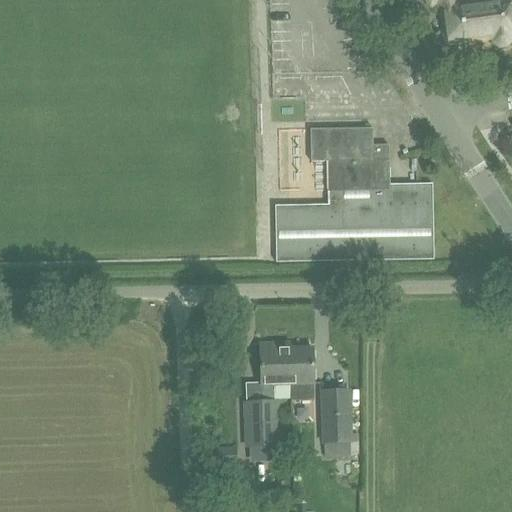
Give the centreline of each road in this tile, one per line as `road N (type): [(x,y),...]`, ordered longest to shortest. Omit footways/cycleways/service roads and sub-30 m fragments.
road 1 (unclassified): [(181,292),(511,284)]
road 2 (track): [(181,292),(194,511)]
road 3 (unclassified): [(181,292),(0,295)]
road 4 (residential): [(511,228),(435,109)]
road 5 (residential): [(435,109),(364,0)]
